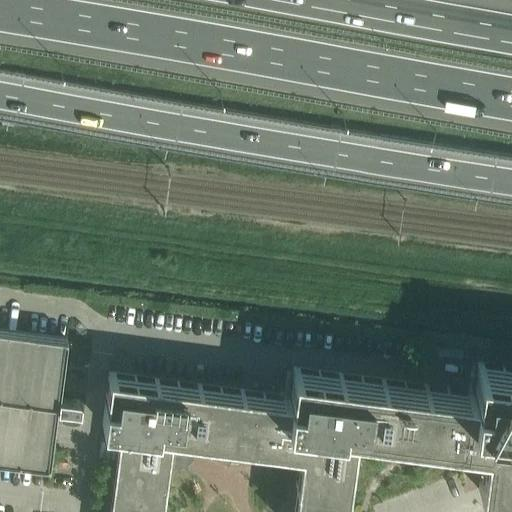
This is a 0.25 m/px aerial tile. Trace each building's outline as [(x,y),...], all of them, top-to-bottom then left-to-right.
[(59,396),(63,366),(67,337),(0,328),(0,462),(50,469),(55,434),(58,408),(80,411),(82,399),(59,396)] [(474,390),(467,442),(485,445),(480,489),(511,493),(511,365),(477,361),(474,390)] [(345,511),(356,428),(467,442),(474,390),(293,366),(289,395),(282,447),(301,449),(292,511),(345,511)] [(282,447),(289,395),(109,371),(102,424),(120,426),(118,440),(118,444),(116,444),(114,445),(113,447),(113,448),(113,449),(114,451),(115,452),(117,453),(116,456),(109,511),(162,511),(168,466),(172,433),(195,436),(282,447)] [(172,433),(168,466),(178,466),(183,465),(189,461),(192,459),(194,455),(196,449),(197,444),(196,440),(195,436),(172,433)] [(99,454),(116,456),(117,453),(115,452),(114,451),(113,449),(113,448),(113,447),(114,445),(116,444),(118,444),(118,440),(101,438),(99,454)]
